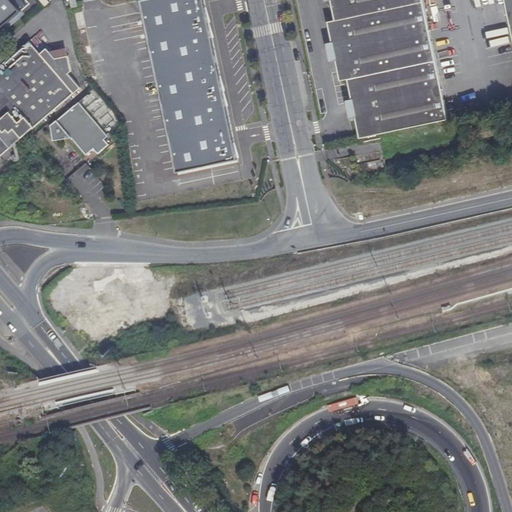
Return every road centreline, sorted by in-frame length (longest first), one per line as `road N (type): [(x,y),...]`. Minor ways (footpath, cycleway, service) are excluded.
road 1 (unclassified): [(508,511),(469,410),(402,371),(373,367),(285,388),(178,438),(136,444)]
road 2 (trunk): [(265,511),(271,474),(291,443),(318,422),(371,409),(417,420),(443,437),(466,466),(479,511)]
road 3 (unclassified): [(314,239),(264,0)]
road 4 (unclassified): [(104,251),(213,254),(314,239)]
road 5 (unclassified): [(314,239),(511,198)]
road 6 (primary): [(0,308),(125,463)]
road 7 (primary): [(136,444),(35,324)]
road 8 (unclassified): [(35,324),(29,284),(42,264),(104,251)]
